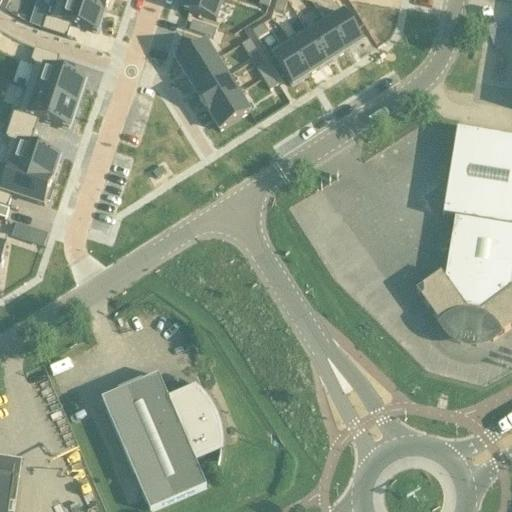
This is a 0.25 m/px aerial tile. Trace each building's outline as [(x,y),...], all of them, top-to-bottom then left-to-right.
[(67,0),(68,1),(104,13),(105,13),(109,0),(67,0)] [(213,0),(187,0),(183,12),(216,23),(223,3),(213,0)] [(261,0),(259,7),(268,11),(271,0),(261,0)] [(46,19),(42,32),(67,40),(71,27),(96,36),(104,13),(68,1),(60,22),(47,18),(46,19)] [(278,1),(274,13),(280,16),(284,17),(288,4),(278,1)] [(344,15),(326,27),(345,56),(363,44),(344,15)] [(188,33),(201,37),(204,28),(191,24),(188,33)] [(263,27),(251,34),(254,38),(257,43),(268,36),(263,27)] [(326,27),(309,37),(327,67),(345,56),(326,27)] [(216,32),(204,28),(201,37),(213,41),(216,32)] [(309,37),(292,48),(310,78),(327,67),(309,37)] [(250,42),(241,48),(243,51),(248,59),(257,53),(250,42)] [(205,45),(176,63),(187,82),(216,63),(205,45)] [(292,48),(273,60),(292,89),(310,78),(292,48)] [(30,64),(30,65),(44,70),(36,93),(77,107),(85,82),(55,72),(59,59),(35,51),(30,64)] [(216,63),(187,82),(197,98),(198,99),(227,80),(216,63)] [(264,66),(256,71),(263,82),(271,77),(264,66)] [(271,77),(263,82),(266,87),(270,93),(278,88),(271,77)] [(197,98),(196,99),(208,118),(209,117),(209,116),(238,98),(227,80),(198,99),(197,98)] [(14,114),(9,127),(34,135),(38,122),(68,132),(77,107),(36,93),(28,117),(14,112),(14,114)] [(238,98),(209,116),(209,117),(220,134),(250,116),(238,98)] [(5,140),(5,141),(18,146),(10,169),(17,171),(51,183),(60,158),(30,148),(34,135),(9,127),(5,140)] [(484,340),(488,338),(492,343),(511,329),(511,291),(511,293),(511,283),(511,141),(457,132),(442,220),(455,222),(445,282),(440,276),(416,294),(446,335),(451,331),(453,334),(455,336),(456,337),(459,339),(463,341),(465,341),(468,342),(471,342),(473,342),(475,342),(477,342),(480,342),(483,341),(484,340)] [(0,191),(0,207),(8,211),(13,198),(44,208),(46,202),(49,203),(53,189),(51,188),(52,183),(51,183),(17,171),(10,169),(9,169),(1,192),(0,191)] [(0,208),(0,219),(5,221),(8,211),(0,208)] [(43,250),(47,237),(16,227),(12,239),(43,250)] [(184,386),(180,384),(179,383),(178,385),(193,394),(169,405),(158,379),(101,403),(145,505),(148,511),(155,511),(206,490),(195,464),(219,453),(215,471),(217,471),(218,469),(218,466),(219,461),(220,458),(220,454),(220,451),(220,448),(220,445),(220,442),(220,438),(219,434),(218,431),(217,428),(215,422),(213,418),(211,413),(208,409),(206,406),(204,403),(200,398),(195,394),(190,390),(187,388),(184,386)] [(0,511),(8,511),(13,481),(0,479),(0,511)]
